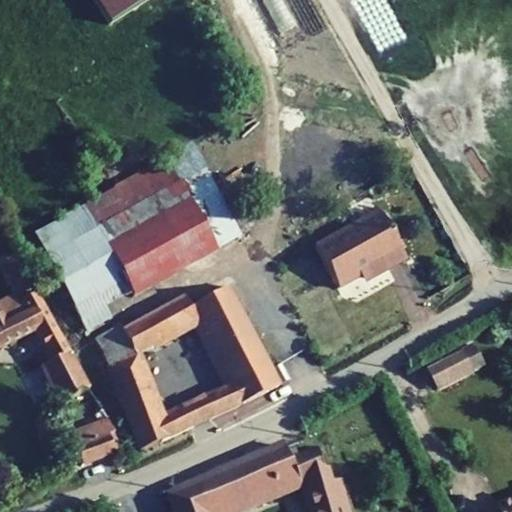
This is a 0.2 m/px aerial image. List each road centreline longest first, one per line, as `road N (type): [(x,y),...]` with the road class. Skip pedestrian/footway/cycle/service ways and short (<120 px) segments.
road 1 (unclassified): [(50,511),(259,426),(511,284)]
road 2 (track): [(327,0),(496,292)]
